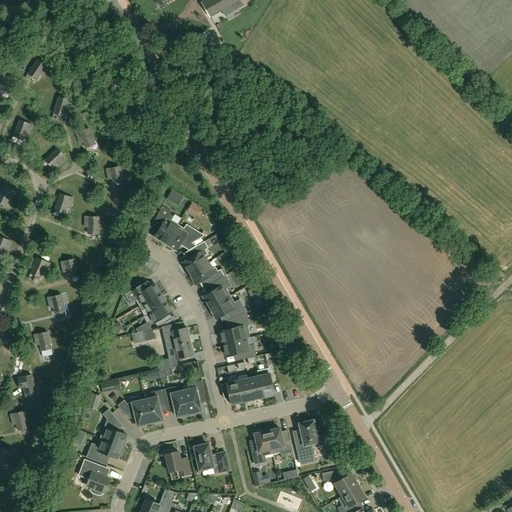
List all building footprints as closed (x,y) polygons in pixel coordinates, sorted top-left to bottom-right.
[(216,0),(222,11),(241,0),(216,0)] [(43,76),(49,67),(37,59),(28,74),(37,80),(40,74),(43,76)] [(9,86),(13,86),(12,76),(0,77),(0,94),(10,93),(9,86)] [(69,111),(72,101),(58,97),(53,113),(64,116),(66,110),(69,111)] [(29,135),(32,125),(19,120),(13,136),(23,140),(26,133),(29,135)] [(86,148),(95,144),(89,128),(76,134),(80,143),(83,142),(86,148)] [(59,166),(67,159),(57,149),(45,160),(52,168),(57,163),(59,166)] [(113,185),(123,183),(120,167),(106,169),(108,179),(111,178),(113,185)] [(12,200),(16,191),(3,186),(0,192),(0,202),(6,205),(9,199),(12,200)] [(70,208),(73,198),(60,194),(55,210),(65,213),(67,207),(70,208)] [(195,202),(192,208),(202,214),(205,208),(195,202)] [(166,244),(178,224),(171,220),(174,216),(170,214),(171,211),(162,206),(155,220),(162,224),(155,237),(166,244)] [(210,230),(213,223),(195,216),(192,223),(210,230)] [(98,234),(99,217),(85,217),(84,227),(88,227),(88,234),(98,234)] [(184,228),(178,224),(166,244),(177,251),(184,238),(192,243),(205,235),(186,224),(184,228)] [(7,251),(11,242),(0,236),(0,255),(1,256),(4,250),(7,251)] [(302,238),(284,246),(294,269),(311,262),(302,238)] [(182,263),(188,274),(209,262),(205,255),(208,253),(205,250),(208,248),(204,241),(189,250),(193,256),(182,263)] [(315,258),(324,254),(316,241),(308,246),(315,258)] [(46,273),(50,264),(37,258),(30,274),(40,278),(43,271),(46,273)] [(68,278),(78,276),(74,259),(61,262),(63,272),(66,271),(68,278)] [(215,267),(212,269),(209,262),(188,274),(195,285),(206,279),(210,285),(211,284),(226,276),(226,275),(224,276),(220,269),(218,271),(215,267)] [(202,297),(209,309),(231,296),(227,289),(232,286),(226,276),(211,284),(215,290),(202,297)] [(136,300),(140,306),(160,293),(155,284),(143,291),(140,286),(125,294),(128,300),(129,300),(131,303),(136,300)] [(166,303),(160,293),(140,306),(139,306),(142,311),(146,308),(149,313),(166,303)] [(262,305),(266,302),(262,294),(258,297),(262,305)] [(55,314),(65,311),(61,295),(47,298),(50,308),(53,307),(55,314)] [(239,299),(235,302),(231,296),(209,309),(215,320),(228,312),(232,318),(233,317),(233,318),(246,313),(247,312),(239,299)] [(172,313),(166,303),(149,313),(155,323),(155,322),(157,326),(167,324),(164,317),(172,313)] [(247,324),(248,324),(246,313),(233,318),(235,328),(220,331),(223,344),(246,339),(246,338),(249,337),(249,334),(247,324)] [(193,356),(187,329),(177,331),(175,324),(163,327),(164,334),(170,333),(172,338),(165,340),(167,348),(174,346),(177,360),(193,356)] [(144,340),(154,337),(152,330),(134,334),(135,338),(143,336),(144,340)] [(41,351),(51,349),(48,332),(34,335),(36,345),(39,344),(41,351)] [(248,346),(246,339),(223,344),(226,357),(241,353),(243,360),(248,358),(254,357),(257,356),(254,344),(248,346)] [(176,367),(174,359),(174,356),(160,359),(162,370),(176,367)] [(268,368),(258,370),(264,397),(275,394),(272,383),(278,381),(274,364),(268,365),(268,368)] [(264,397),(258,370),(257,370),(258,376),(248,379),(253,399),(264,397)] [(32,375),(18,378),(14,379),(16,388),(23,387),(25,394),(35,391),(32,375)] [(253,399),(248,379),(238,381),(243,402),(253,399)] [(191,389),(184,391),(190,416),(197,414),(197,412),(202,411),(198,396),(205,394),(202,380),(190,383),(191,389)] [(243,402),(238,381),(227,384),(232,404),(243,402)] [(103,393),(115,390),(113,382),(101,384),(103,393)] [(190,416),(184,391),(177,392),(175,387),(163,389),(166,403),(173,402),(177,417),(181,416),(182,418),(190,416)] [(159,405),(166,403),(163,389),(151,392),(153,398),(145,400),(150,423),(155,422),(155,424),(162,422),(162,420),(163,420),(159,405)] [(150,423),(145,400),(127,404),(124,400),(118,406),(128,415),(133,409),(134,409),(138,426),(140,425),(140,427),(146,426),(146,424),(150,423)] [(103,415),(107,420),(100,438),(124,448),(127,441),(125,440),(127,435),(112,429),(113,427),(119,422),(109,409),(103,415)] [(18,430),(28,428),(24,411),(10,415),(13,424),(16,423),(18,430)] [(332,443),(327,435),(317,437),(317,434),(318,432),(317,429),(315,428),(314,421),(307,422),(305,421),(302,422),(301,424),(299,424),(303,441),(295,442),(299,459),(314,455),(311,445),(319,443),(319,446),(332,443)] [(273,430),(267,431),(273,455),(280,453),(282,459),(293,456),(290,441),(285,442),(285,441),(284,440),(284,441),(283,439),(280,429),(279,429),(277,427),(273,428),(273,430)] [(273,455),(267,431),(262,433),(260,431),(256,432),(256,434),(254,434),(258,450),(251,451),(254,465),(266,462),(265,457),(273,455)] [(121,455),(124,448),(100,438),(97,446),(92,443),(86,458),(99,463),(103,454),(117,459),(119,455),(121,455)] [(200,447),(195,448),(199,466),(197,466),(198,473),(208,471),(207,468),(213,467),(218,466),(220,473),(230,471),(226,453),(215,455),(216,456),(211,457),(208,445),(207,445),(206,444),(200,445),(200,447)] [(0,465),(9,466),(11,449),(0,448),(0,465)] [(171,451),(163,453),(165,462),(167,461),(170,473),(178,471),(179,477),(191,475),(188,462),(181,463),(178,452),(172,453),(171,451)] [(334,463),(339,466),(342,461),(337,458),(334,463)] [(92,489),(91,491),(93,493),(95,494),(97,495),(99,495),(102,495),(102,493),(104,493),(110,479),(100,475),(103,467),(85,460),(79,476),(89,480),(86,487),(92,489)] [(335,483),(342,496),(358,487),(351,474),(342,479),(341,478),(340,478),(335,471),(322,474),(324,481),(334,479),(336,482),(335,483)] [(365,498),(358,487),(342,496),(345,501),(341,504),(342,505),(337,508),(339,511),(354,511),(351,506),(365,498)] [(304,511),(306,500),(284,496),(282,507),(304,511)] [(164,511),(169,503),(161,500),(159,505),(146,499),(142,509),(141,508),(139,511),(164,511)] [(182,511),(183,511),(181,508),(180,507),(179,506),(172,503),(168,511),(182,511)]
